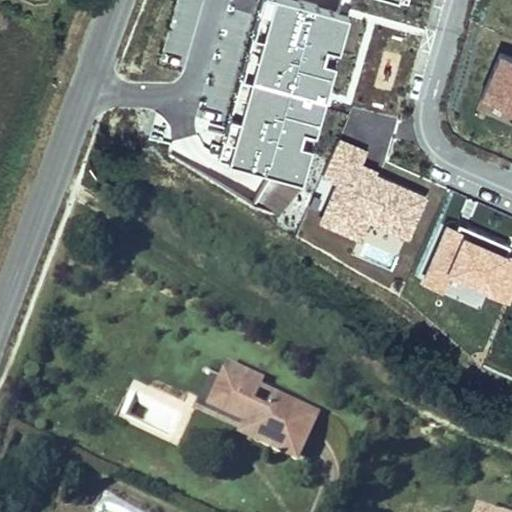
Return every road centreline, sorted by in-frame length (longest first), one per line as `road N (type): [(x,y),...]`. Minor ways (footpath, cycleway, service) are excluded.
road 1 (tertiary): [(0,321),(87,89)]
road 2 (residential): [(464,0),(429,126),(452,156),(511,182)]
road 3 (residential): [(87,89),(180,99),(196,81),(219,0)]
